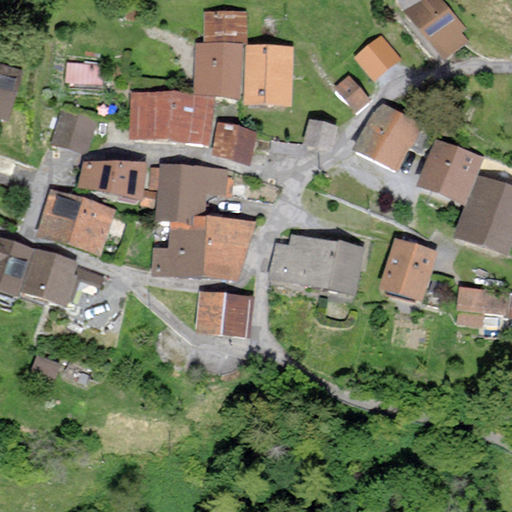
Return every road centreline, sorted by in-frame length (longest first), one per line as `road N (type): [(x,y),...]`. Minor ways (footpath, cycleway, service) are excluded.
road 1 (unclassified): [(511,66),(450,70),(401,86),(300,180),(266,251),(261,312),(270,346)]
road 2 (residential): [(270,346),(240,349),(195,337),(122,278),(0,234)]
road 3 (unclassified): [(270,346),(357,399),(511,444)]
